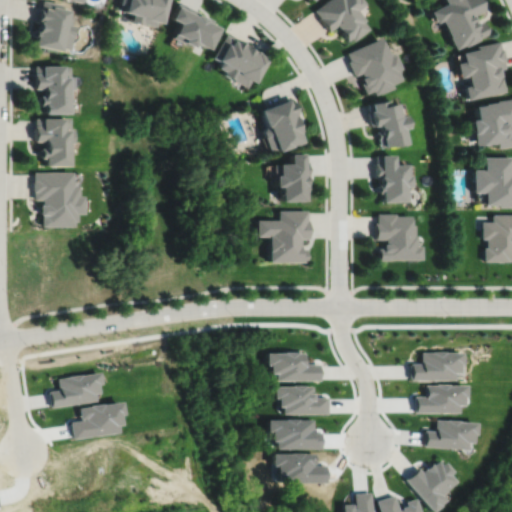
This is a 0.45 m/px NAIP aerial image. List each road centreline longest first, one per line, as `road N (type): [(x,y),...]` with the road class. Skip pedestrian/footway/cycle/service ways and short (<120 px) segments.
road 1 (residential): [(511,305),(234,306),(0,339)]
road 2 (residential): [(245,0),(291,40),(329,110),(339,165),(339,305)]
road 3 (residential): [(339,305),(344,341),(366,383),(370,442)]
